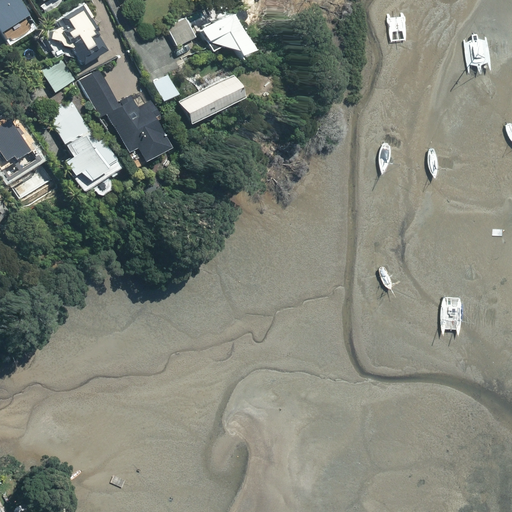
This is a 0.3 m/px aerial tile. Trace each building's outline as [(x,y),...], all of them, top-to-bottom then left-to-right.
[(28,14),(19,0),(0,0),(0,30),(1,31),(28,14)] [(83,63),(109,48),(82,3),(56,19),(83,63)] [(199,27),(206,41),(237,49),(239,53),(251,47),(232,10),(199,27)] [(176,46),(196,37),(186,17),(167,26),(176,46)] [(41,71),(54,92),(75,79),(61,58),(41,71)] [(100,69),(78,81),(98,118),(105,114),(125,151),(135,146),(142,160),(169,146),(153,117),(158,114),(150,99),(137,106),(131,94),(117,101),(100,69)] [(153,82),(162,101),(178,93),(169,74),(153,82)] [(232,74),(177,101),(188,124),(243,97),(232,74)] [(86,179),(117,161),(103,138),(98,142),(71,98),(47,112),(73,155),(64,160),(72,174),(77,171),(86,179)] [(85,486),(74,493),(79,500),(90,493),(85,486)]
